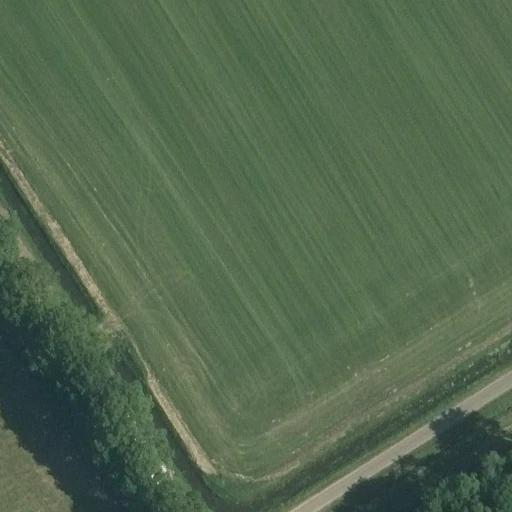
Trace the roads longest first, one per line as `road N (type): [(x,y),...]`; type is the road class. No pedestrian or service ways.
road 1 (track): [(0,223),(181,511)]
road 2 (unclassified): [(302,511),(511,378)]
